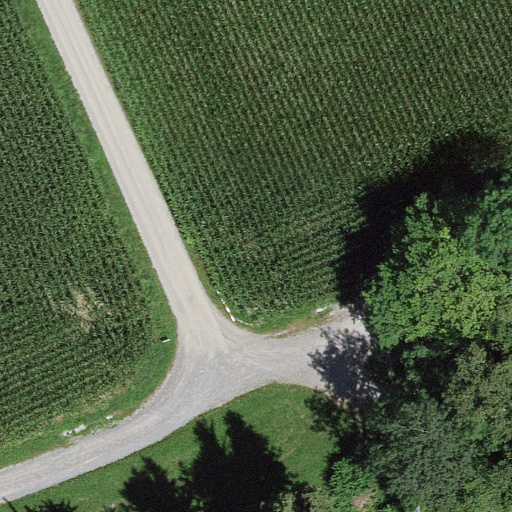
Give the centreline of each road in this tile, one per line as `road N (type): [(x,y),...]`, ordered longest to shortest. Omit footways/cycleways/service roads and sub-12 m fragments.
road 1 (track): [(0,479),(97,450),(511,240)]
road 2 (track): [(232,377),(60,0)]
road 3 (track): [(323,334),(376,394),(413,405),(447,398),(511,362)]
